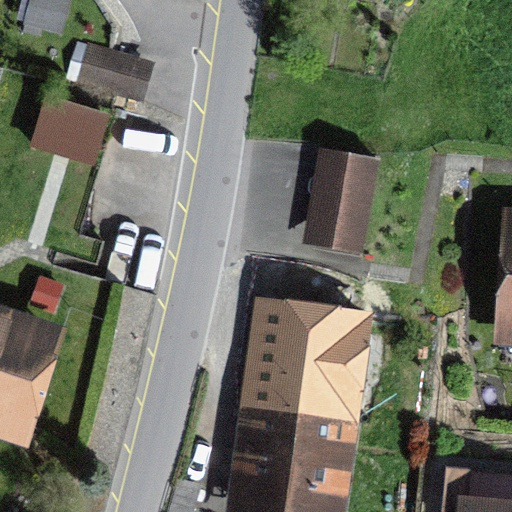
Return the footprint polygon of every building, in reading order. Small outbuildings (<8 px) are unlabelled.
[(69,17),(70,0),(27,0),(26,13),(69,17)] [(146,64),(88,48),(78,81),(136,97),(146,64)] [(49,76),(34,128),(101,148),(116,95),(49,76)] [(372,182),(317,172),(309,222),(363,231),(372,182)] [(502,333),(511,334),(511,221),(510,221),(502,333)] [(363,320),(273,308),(244,511),(343,511),(352,455),(330,452),(343,360),(358,362),(363,320)] [(47,337),(0,321),(0,423),(17,430),(47,337)] [(511,511),(511,474),(470,470),(465,511),(511,511)]
